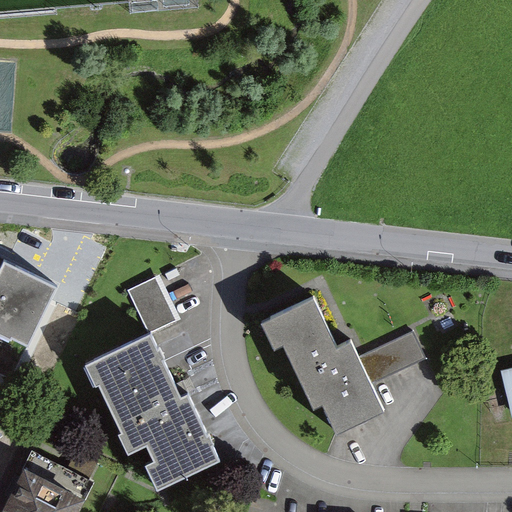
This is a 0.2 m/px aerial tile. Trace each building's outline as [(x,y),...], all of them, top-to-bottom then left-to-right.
[(0,275),(0,330),(33,348),(66,286),(11,258),(2,276),(0,275)] [(160,279),(133,292),(151,332),(179,320),(160,279)] [(316,298),(266,322),(279,350),(287,347),(317,412),(329,406),(341,432),(387,411),(373,381),(362,356),(354,341),(339,348),(316,298)] [(151,332),(88,362),(131,454),(149,446),(156,461),(147,465),(159,490),(224,460),(192,392),(182,396),(151,332)] [(417,362),(406,337),(362,356),(373,381),(417,362)] [(511,368),(500,371),(511,413),(511,368)] [(16,496),(7,511),(82,511),(91,496),(33,464),(26,477),(21,474),(11,493),(16,496)]
